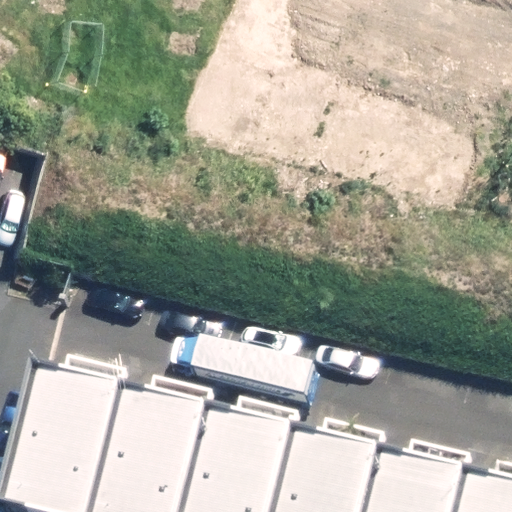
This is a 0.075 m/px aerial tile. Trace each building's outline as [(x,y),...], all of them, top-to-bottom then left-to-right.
[(496,118),(511,47),(511,0),(391,0),(370,88),(496,118)] [(106,511),(128,424),(43,403),(16,511),(106,511)] [(195,511),(212,444),(128,424),(106,511),(195,511)] [(285,511),(297,465),(212,444),(195,511),(285,511)] [(375,511),(382,486),(297,465),(285,511),(375,511)] [(465,511),(467,506),(382,486),(375,511),(465,511)]
